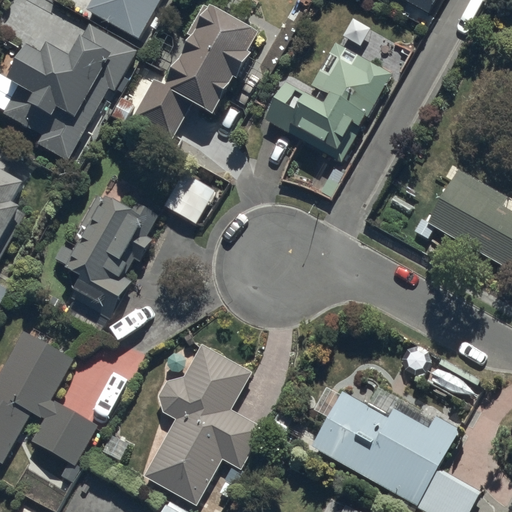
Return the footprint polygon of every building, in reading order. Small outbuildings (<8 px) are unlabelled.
[(97,0),(89,15),(142,44),(165,0),(97,0)] [(401,0),(432,17),(441,0),(401,0)] [(263,41),(214,14),(213,15),(206,11),(191,40),(197,44),(170,93),(157,86),(136,122),(176,144),(194,111),(218,124),(239,87),(241,88),(256,62),(252,60),(263,41)] [(349,23),(339,41),(359,52),(369,33),(349,23)] [(39,149),(71,166),(112,94),(117,97),(140,56),(92,29),(72,65),(52,54),(47,63),(32,55),(13,89),(21,93),(6,119),(45,140),(39,149)] [(320,105),(288,87),(267,125),(344,169),(395,79),(337,46),(312,90),(335,104),(329,114),(318,108),(320,105)] [(0,263),(26,217),(19,213),(30,193),(9,182),(14,173),(0,164),(0,263)] [(183,176),(165,208),(198,227),(216,195),(183,176)] [(511,204),(473,184),(446,232),(511,268),(511,216),(511,213),(511,204)] [(132,216),(101,199),(83,232),(90,236),(79,257),(64,249),(56,264),(71,273),(68,277),(85,287),(77,303),(113,323),(133,287),(125,283),(135,265),(141,269),(154,245),(149,242),(162,220),(137,207),(132,216)] [(57,406),(55,405),(77,365),(27,337),(0,383),(0,466),(6,470),(34,421),(43,426),(45,423),(47,424),(33,448),(79,473),(103,431),(57,405),(57,406)] [(166,418),(179,425),(147,482),(201,511),(225,465),(243,475),(267,434),(235,415),(255,378),(204,350),(186,383),(169,387),(161,402),(166,418)] [(440,368),(430,385),(473,410),(483,392),(440,368)] [(399,420),(395,428),(348,402),(318,456),(419,511),(472,511),(479,501),(438,479),(460,440),(438,428),(433,438),(399,420)]
